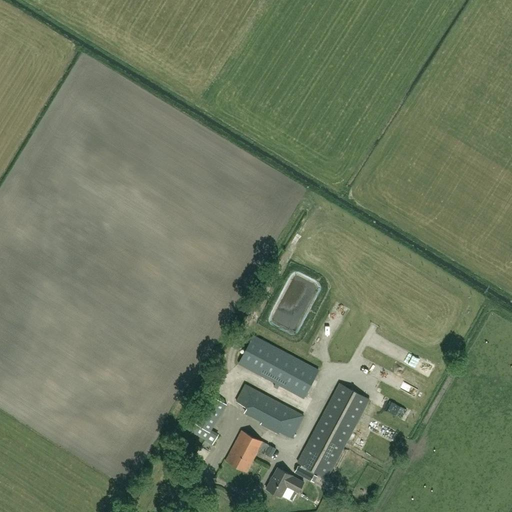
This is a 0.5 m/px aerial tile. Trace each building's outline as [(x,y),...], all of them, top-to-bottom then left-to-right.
[(322,264),(331,266),(333,258),(324,256),(322,264)] [(420,306),(427,310),(432,301),(425,297),(420,306)] [(304,399),(316,376),(319,370),(253,334),(238,363),(304,399)] [(292,438),(304,415),(245,384),(236,401),(245,406),(244,407),(246,408),(244,413),(261,422),(260,424),(278,434),(279,432),(292,438)] [(339,384),(298,463),(327,478),(369,399),(339,384)] [(212,444),(219,433),(212,429),(227,404),(208,393),(191,421),(186,429),(212,444)] [(264,453),(268,445),(241,431),(225,461),(246,472),(258,450),(264,453)] [(271,457),(276,448),(270,445),(265,454),(271,457)] [(310,480),(313,474),(298,465),(294,472),(310,480)] [(266,488),(281,496),(287,486),(298,492),(304,482),(292,475),(277,467),(266,488)]
